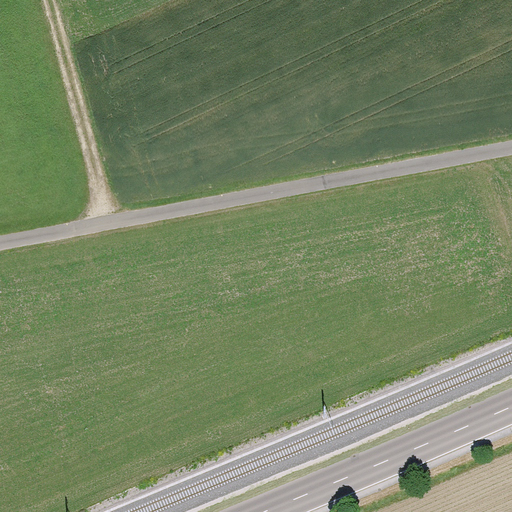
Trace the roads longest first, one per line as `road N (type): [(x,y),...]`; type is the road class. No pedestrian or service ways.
road 1 (track): [(511,146),(0,243)]
road 2 (secondary): [(511,408),(267,511)]
